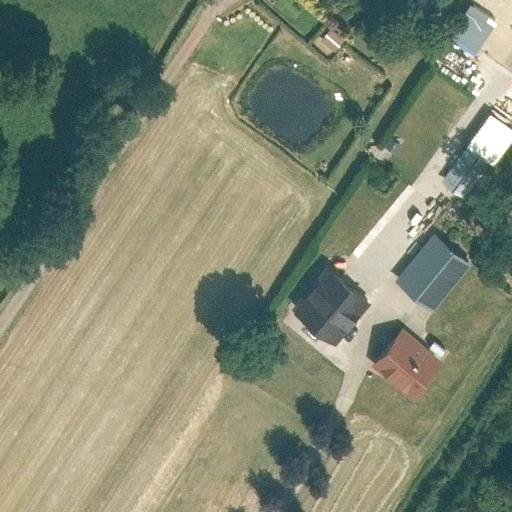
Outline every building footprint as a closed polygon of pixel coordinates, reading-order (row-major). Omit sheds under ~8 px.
[(491,26),(468,10),(450,36),(474,52),(491,26)] [(333,26),(323,38),(337,50),(347,38),(333,26)] [(487,159),(469,146),(445,179),(463,193),(487,159)] [(471,260),(437,232),(400,276),(434,304),(471,260)] [(370,296),(331,265),(298,305),(337,337),(370,296)] [(440,360),(404,329),(375,362),(411,393),(440,360)]
